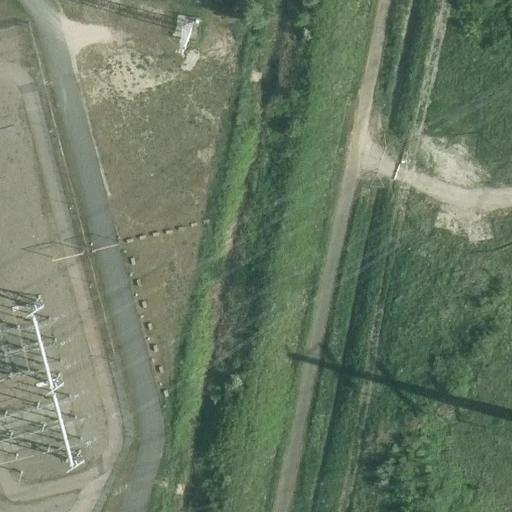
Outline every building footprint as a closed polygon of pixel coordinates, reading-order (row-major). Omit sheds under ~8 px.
[(218,48),(222,17),(198,14),(194,45),(218,48)] [(199,101),(205,64),(181,61),(176,97),(199,101)] [(171,125),(195,126),(195,115),(171,114),(171,125)] [(195,180),(195,173),(171,171),(171,178),(195,180)] [(154,218),(156,242),(180,240),(178,216),(154,218)]
